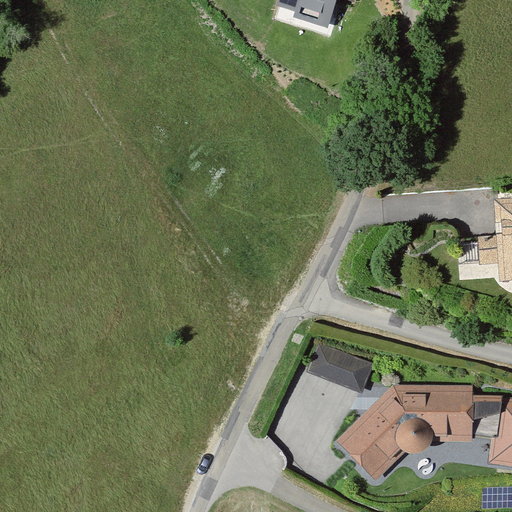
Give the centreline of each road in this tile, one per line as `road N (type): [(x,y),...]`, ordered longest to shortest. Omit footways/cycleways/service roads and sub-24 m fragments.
road 1 (residential): [(300,300),(377,137),(409,0)]
road 2 (residential): [(300,300),(511,355)]
road 3 (residential): [(222,460),(300,300)]
